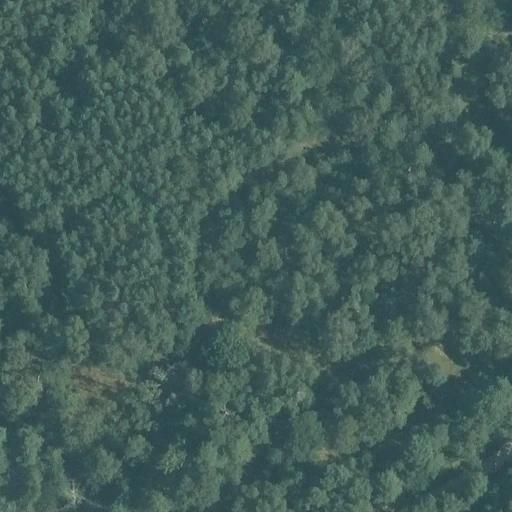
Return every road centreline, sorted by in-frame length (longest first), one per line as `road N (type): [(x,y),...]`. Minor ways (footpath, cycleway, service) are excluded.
road 1 (track): [(50,511),(85,413),(110,390),(193,348),(206,320),(333,364),(511,359)]
road 2 (track): [(511,450),(408,511)]
